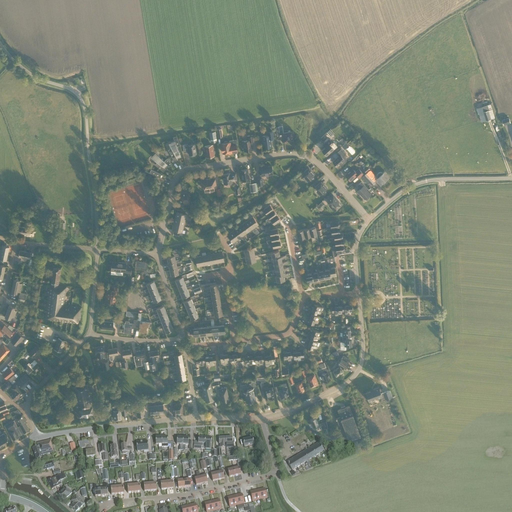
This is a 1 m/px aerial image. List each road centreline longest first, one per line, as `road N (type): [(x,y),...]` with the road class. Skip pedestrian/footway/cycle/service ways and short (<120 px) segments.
road 1 (residential): [(157,253),(173,182),(187,168),(298,153),(324,167),(369,218)]
road 2 (unclassified): [(96,249),(82,102),(21,69),(0,43)]
road 3 (residential): [(102,511),(114,502),(276,472),(260,417)]
road 4 (unclassified): [(260,417),(354,376),(363,343),(358,294)]
road 5 (unclassified): [(36,436),(196,417)]
road 6 (unclassified): [(369,218),(425,180),(511,177)]
